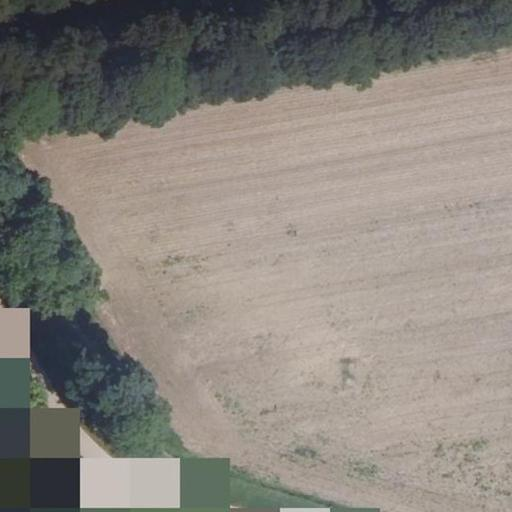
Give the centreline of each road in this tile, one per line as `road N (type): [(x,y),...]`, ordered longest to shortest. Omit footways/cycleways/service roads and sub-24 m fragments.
road 1 (track): [(0,69),(356,0)]
road 2 (track): [(0,330),(101,473),(207,511)]
